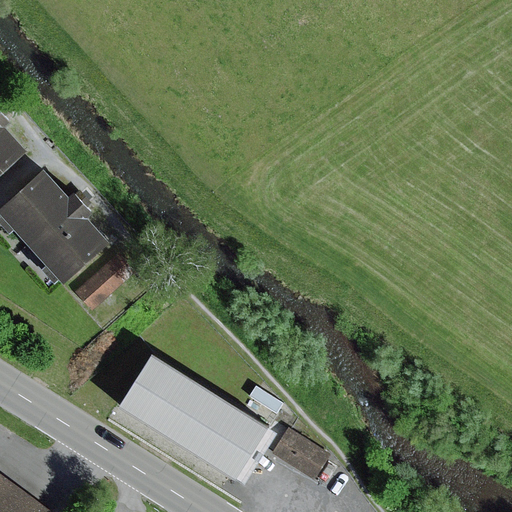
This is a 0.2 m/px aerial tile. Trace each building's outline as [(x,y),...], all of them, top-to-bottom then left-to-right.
[(0,177),(27,153),(6,129),(9,126),(0,115),(0,177)] [(67,199),(43,172),(0,209),(0,228),(7,236),(12,232),(45,268),(40,272),(53,286),(57,282),(62,288),(109,245),(88,221),(93,217),(72,194),(67,199)] [(136,273),(119,254),(75,292),(91,311),(136,273)] [(243,488),(276,436),(151,357),(116,411),(233,485),(234,483),(243,488)] [(331,455),(288,428),(273,454),(315,481),(331,455)] [(0,511),(49,511),(0,475),(0,511)]
